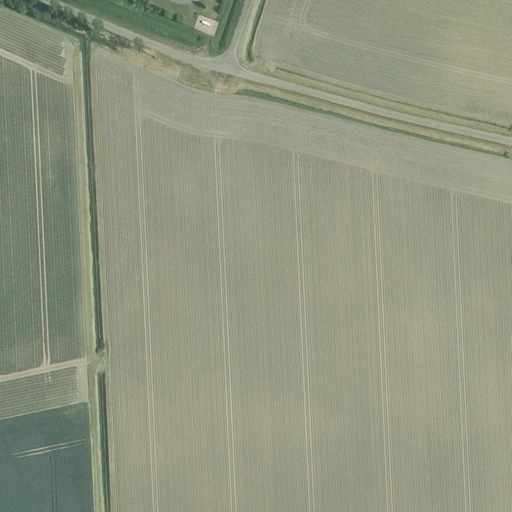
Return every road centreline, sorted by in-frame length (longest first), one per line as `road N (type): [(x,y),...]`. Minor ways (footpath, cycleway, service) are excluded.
road 1 (unclassified): [(225,69),(511,144)]
road 2 (unclassified): [(225,69),(45,0)]
